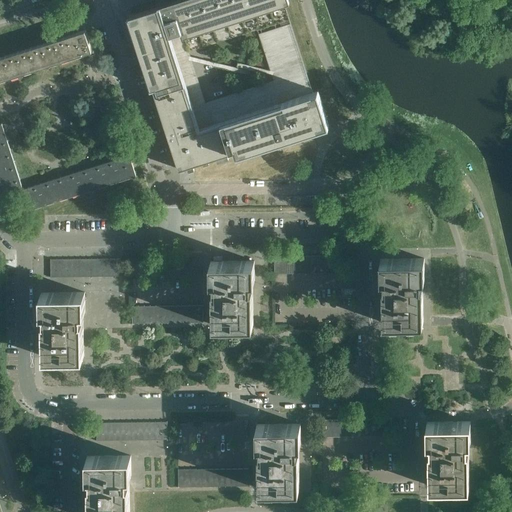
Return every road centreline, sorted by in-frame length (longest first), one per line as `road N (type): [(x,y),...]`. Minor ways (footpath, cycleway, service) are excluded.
road 1 (residential): [(367,398),(39,401),(25,377),(24,239)]
road 2 (residential): [(367,398),(356,240),(175,237)]
road 3 (residential): [(175,237),(101,0)]
road 4 (residential): [(175,237),(24,239)]
